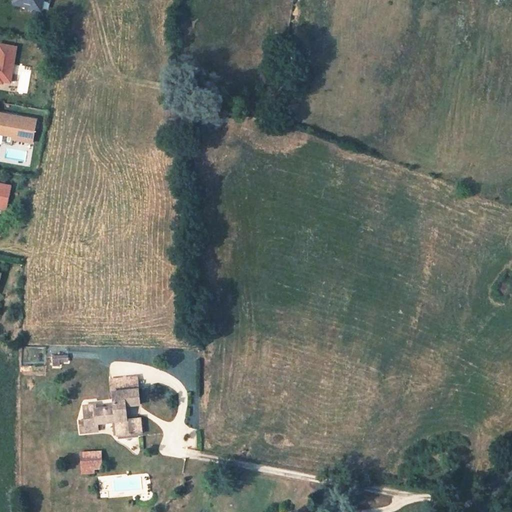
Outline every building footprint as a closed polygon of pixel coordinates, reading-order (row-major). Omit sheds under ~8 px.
[(51,0),(17,0),(17,2),(42,8),(43,0),(51,2),(51,0)] [(18,47),(0,43),(0,82),(3,83),(5,72),(13,73),(18,47)] [(0,133),(14,136),(14,139),(33,142),(37,119),(18,116),(17,120),(0,116),(0,133)] [(0,207),(8,209),(13,186),(0,183),(0,207)] [(121,379),(112,380),(115,407),(96,408),(96,405),(84,406),(86,421),(81,421),(83,433),(98,431),(98,424),(116,422),(117,430),(127,429),(127,435),(142,433),(141,418),(127,420),(125,405),(140,404),(139,390),(122,391),(121,379)]
